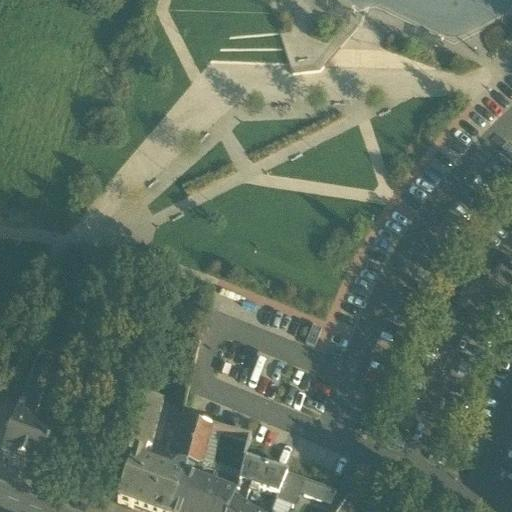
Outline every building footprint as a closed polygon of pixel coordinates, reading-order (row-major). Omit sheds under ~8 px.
[(2,462),(40,476),(56,436),(32,426),(51,378),(34,372),(2,462)] [(133,462),(142,465),(146,454),(150,455),(163,408),(143,403),(128,462),(132,463),(133,462)] [(169,475),(183,481),(197,431),(180,426),(169,465),(171,468),(169,475)] [(197,431),(183,481),(198,486),(232,499),(236,485),(214,477),(211,484),(199,480),(201,472),(211,435),(197,431)] [(116,505),(135,511),(171,511),(183,481),(169,475),(142,465),(133,462),(132,463),(116,505)] [(250,489),(278,499),(286,479),(243,465),(237,482),(250,488),(250,489)] [(214,477),(201,472),(199,480),(211,484),(214,477)] [(227,511),(232,499),(198,486),(183,481),(171,511),(227,511)] [(242,511),(250,489),(250,488),(237,482),(236,485),(232,499),(227,511),(242,511)] [(363,511),(366,507),(348,500),(340,511),(363,511)]
